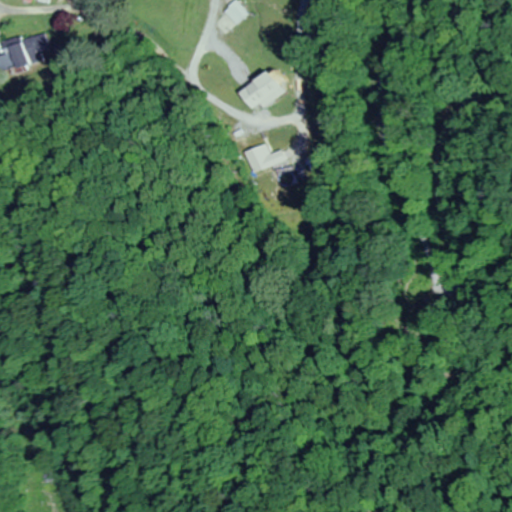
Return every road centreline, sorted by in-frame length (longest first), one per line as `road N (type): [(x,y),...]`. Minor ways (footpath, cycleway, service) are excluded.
road 1 (residential): [(138,0),(212,56),(295,155)]
road 2 (residential): [(357,41),(355,19),(205,0)]
